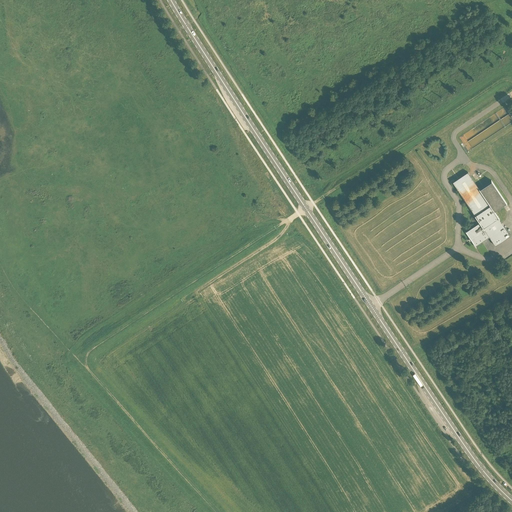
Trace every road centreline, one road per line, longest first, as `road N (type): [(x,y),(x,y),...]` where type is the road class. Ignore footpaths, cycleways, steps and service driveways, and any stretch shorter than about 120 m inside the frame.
road 1 (primary): [(261,142),(474,461),(511,501)]
road 2 (track): [(287,221),(97,344),(86,368)]
road 3 (track): [(216,511),(86,368)]
road 4 (primary): [(261,142),(170,0)]
road 5 (track): [(305,208),(271,243),(200,289)]
